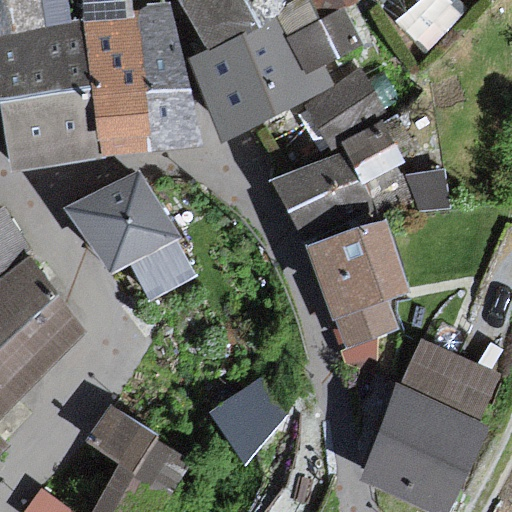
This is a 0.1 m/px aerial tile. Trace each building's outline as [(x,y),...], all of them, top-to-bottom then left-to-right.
[(58,160),(106,154),(88,21),(69,24),(66,0),(45,0),(40,1),(40,0),(0,0),(0,102),(8,166),(58,160)] [(142,149),(150,148),(132,10),(130,0),(85,0),(88,21),(106,154),(142,149)] [(184,0),(193,17),(212,52),(279,17),(276,12),(296,2),(294,0),(184,0)] [(276,12),(279,17),(212,52),(191,63),(209,97),(228,134),(329,82),(319,62),(358,42),(340,6),(350,0),(319,0),(327,15),(318,20),(307,0),(299,0),(296,2),(276,12)] [(457,0),(413,0),(402,13),(428,37),(461,3),(457,0)] [(132,10),(150,148),(197,142),(184,79),(169,5),(132,10)] [(381,112),(362,76),(337,90),(309,104),(329,141),(381,112)] [(352,151),(279,180),(297,224),(374,193),(377,201),(380,208),(406,198),(393,166),(402,162),(387,126),(348,141),(352,151)] [(141,170),(70,201),(114,269),(173,234),(141,170)] [(5,216),(0,216),(0,267),(26,253),(5,216)] [(385,295),(398,290),(406,288),(384,223),(311,248),(334,317),(338,316),(342,328),(347,343),(396,326),(385,295)] [(36,281),(20,264),(0,283),(0,410),(84,332),(36,281)] [(497,375),(428,344),(412,380),(481,411),(497,375)] [(287,408),(268,378),(216,413),(225,427),(244,456),(287,408)] [(379,441),(365,474),(444,509),(455,484),(482,424),(402,389),(379,441)] [(154,433),(111,408),(91,443),(171,489),(189,459),(152,438),(154,433)] [(152,511),(164,492),(122,468),(109,491),(96,511),(152,511)] [(74,511),(42,489),(26,511),(74,511)]
